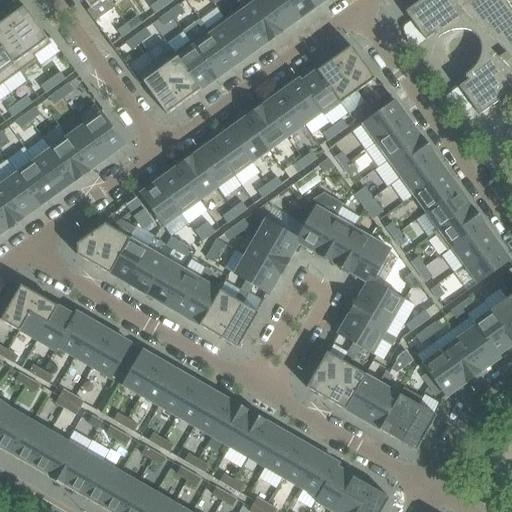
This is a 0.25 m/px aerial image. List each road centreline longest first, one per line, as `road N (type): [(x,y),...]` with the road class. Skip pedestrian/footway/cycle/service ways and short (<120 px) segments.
road 1 (residential): [(270,405),(332,297),(303,280),(241,387)]
road 2 (residential): [(511,235),(356,12)]
road 3 (residential): [(28,251),(241,387)]
road 4 (residential): [(159,150),(356,12)]
road 5 (residential): [(159,150),(53,0)]
road 6 (residential): [(270,405),(425,488)]
road 7 (residential): [(28,251),(159,150)]
road 8 (residential): [(511,376),(470,407),(425,488)]
